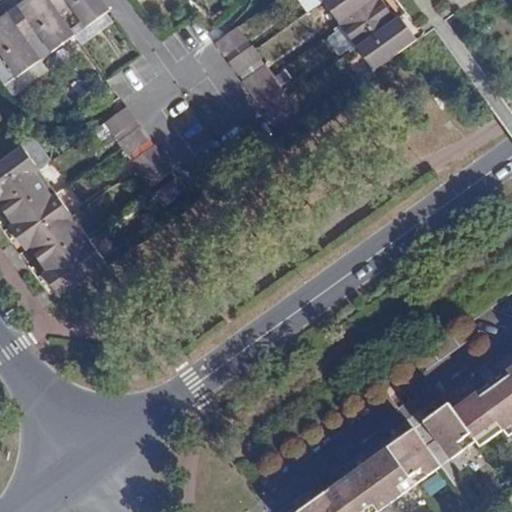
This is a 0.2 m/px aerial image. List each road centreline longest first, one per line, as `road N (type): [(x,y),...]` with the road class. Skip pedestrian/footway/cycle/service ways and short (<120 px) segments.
road 1 (secondary): [(511,157),(84,462)]
road 2 (tertiary): [(0,340),(84,462)]
